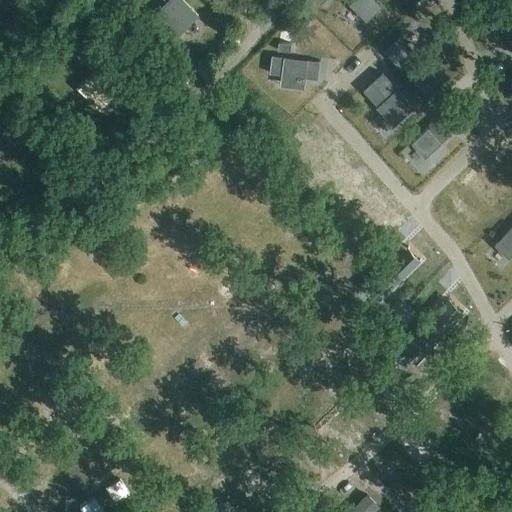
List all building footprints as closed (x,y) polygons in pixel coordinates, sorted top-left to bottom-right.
[(177,35),(198,15),(183,0),(165,0),(167,1),(156,13),(177,35)] [(349,0),(350,0),(348,2),(366,20),(382,4),(377,0),(349,0)] [(500,0),(491,5),(511,44),(511,7),(508,0),(500,0)] [(402,67),(425,93),(439,80),(416,55),(417,53),(400,34),(384,49),(401,68),(402,67)] [(279,41),(278,49),(291,51),(291,42),(279,41)] [(272,55),(270,73),(282,74),(280,85),(305,88),(306,77),(317,79),(320,61),(272,55)] [(100,108),(120,88),(97,66),(78,87),(100,108)] [(414,107),(382,72),(363,90),(395,124),(414,107)] [(447,91),(436,100),(443,108),(454,98),(447,91)] [(425,157),(466,119),(453,106),(412,143),(425,157)] [(0,152),(13,143),(0,125),(0,152)] [(511,253),(511,228),(495,246),(508,258),(511,253)] [(351,444),(361,428),(332,410),(322,427),(351,444)] [(390,452),(375,460),(387,483),(402,475),(390,452)] [(242,511),(249,511),(255,506),(237,489),(228,498),(242,511)]
